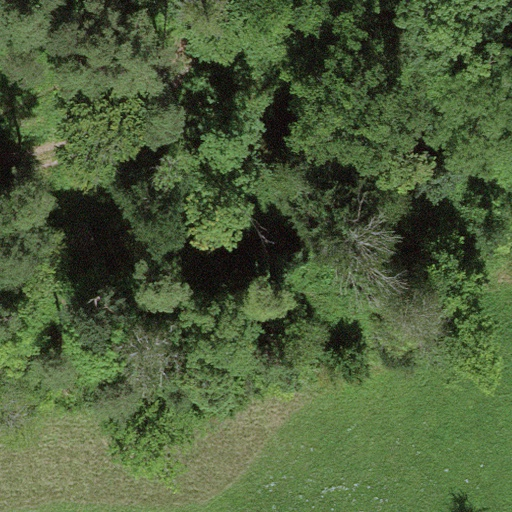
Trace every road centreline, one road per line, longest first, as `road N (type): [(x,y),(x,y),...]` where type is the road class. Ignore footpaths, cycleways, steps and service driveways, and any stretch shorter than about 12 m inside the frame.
road 1 (track): [(0,170),(112,133),(225,0)]
road 2 (track): [(123,0),(115,33),(65,77),(0,105)]
